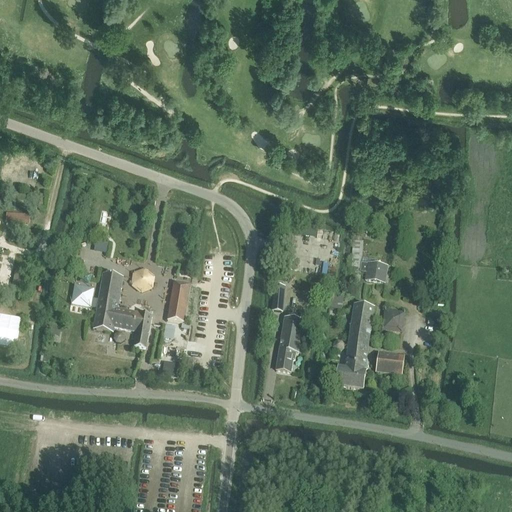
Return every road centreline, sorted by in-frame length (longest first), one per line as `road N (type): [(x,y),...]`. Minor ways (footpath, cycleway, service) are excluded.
road 1 (unclassified): [(232,405),(249,264),(244,219),(204,192),(0,120)]
road 2 (unclassified): [(232,405),(511,456)]
road 3 (unclassified): [(232,405),(70,391)]
